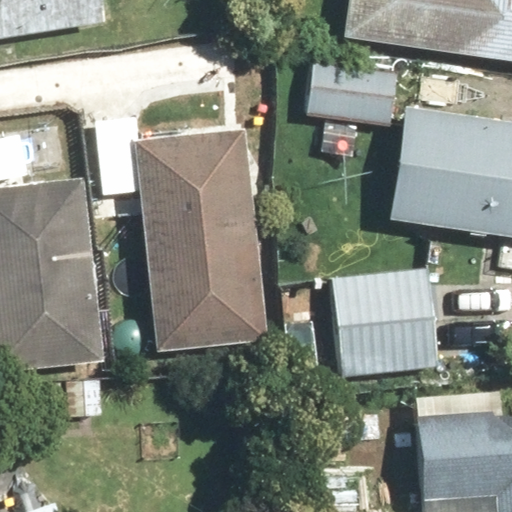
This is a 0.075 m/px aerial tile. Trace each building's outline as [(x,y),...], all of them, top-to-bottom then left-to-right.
[(0,0),(0,30),(87,17),(84,0),(0,0)] [(511,0),(334,0),(330,31),(511,57),(511,0)] [(380,70),(295,61),(289,115),(375,123),(380,70)] [(511,118),(392,100),(374,213),(511,234),(511,118)] [(237,118),(128,131),(151,339),(261,326),(237,118)] [(107,166),(0,179),(0,241),(15,361),(129,347),(107,166)] [(423,254),(322,268),(336,368),(437,355),(423,254)] [(95,376),(51,381),(55,423),(99,419),(95,376)] [(511,511),(511,408),(402,418),(409,498),(481,492),(483,511),(511,511)] [(375,511),(375,501),(316,506),(316,511),(375,511)]
